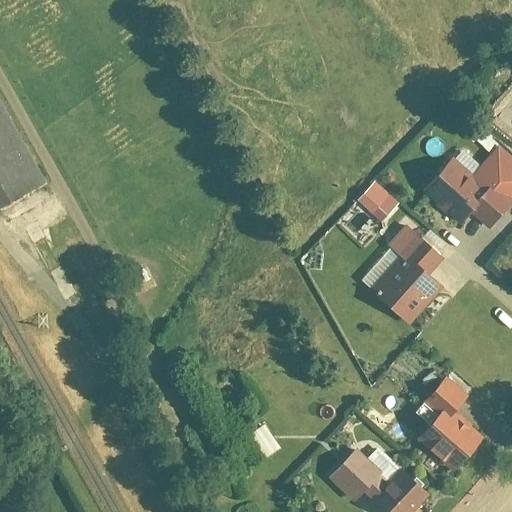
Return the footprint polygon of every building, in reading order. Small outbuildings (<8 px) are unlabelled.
[(470,174),(452,158),(420,191),(457,226),(470,212),(488,230),(511,205),(511,159),(497,146),(470,174)] [(390,198),(374,183),(356,202),(371,217),(390,198)] [(395,317),(428,280),(411,266),(429,247),(391,214),(373,234),(387,247),(356,282),(395,317)] [(439,467),(473,429),(444,403),(454,392),(432,372),(409,397),(420,407),(398,431),(439,467)] [(378,511),(393,511),(416,489),(366,442),(356,452),(344,440),(316,470),(340,493),(349,484),(378,511)]
